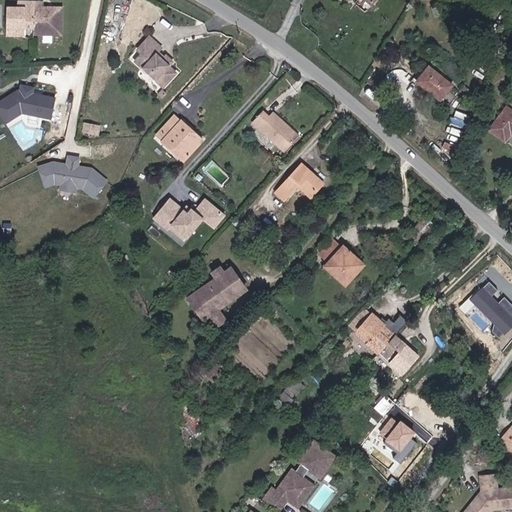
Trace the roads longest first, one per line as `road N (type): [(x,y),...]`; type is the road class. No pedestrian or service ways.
road 1 (tertiary): [(209,0),(350,98),(511,249)]
road 2 (unknown): [(184,184),(289,50),(308,0)]
road 3 (residential): [(511,359),(393,511)]
road 4 (unknown): [(96,0),(65,139)]
